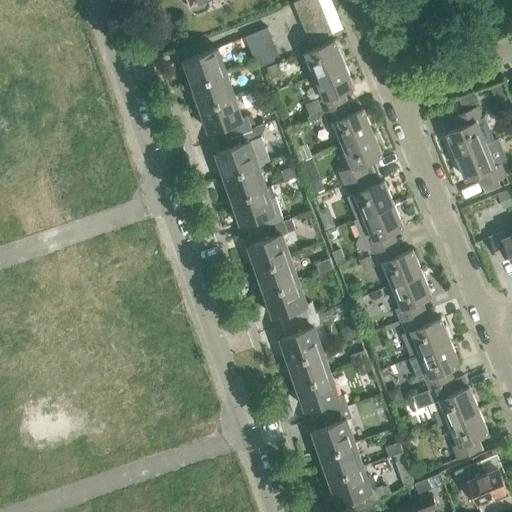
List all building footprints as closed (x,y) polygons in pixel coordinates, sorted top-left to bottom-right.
[(190,0),(193,9),(197,9),(209,4),(209,0),(208,0),(182,0),(185,1),(190,0)] [(295,0),(294,0),(311,41),(333,32),(320,0),(295,0)] [(282,56),(269,26),(246,35),(259,66),(282,56)] [(314,74),(344,62),(335,38),(305,51),(314,74)] [(187,68),(184,69),(189,83),(226,71),(218,47),(184,58),(187,68)] [(318,98),(323,111),(348,101),(343,90),(354,86),(344,62),(314,74),(323,96),(318,98)] [(189,83),(198,107),(234,95),(226,71),(189,83)] [(478,101),(474,91),(458,97),(462,107),(478,101)] [(198,107),(203,122),(205,121),(209,131),(218,128),(221,138),(251,128),(247,115),(242,117),(234,95),(198,107)] [(363,108),(352,112),(348,101),(323,111),(328,123),(333,121),(342,143),(372,131),(363,108)] [(447,131),(457,155),(493,140),(486,142),(477,120),(482,119),(477,107),(453,116),(458,127),(447,131)] [(255,139),(251,128),(221,138),(225,148),(216,151),(218,160),(216,161),(221,177),(258,164),(250,141),(255,139)] [(339,170),(344,182),(368,172),(364,162),(382,155),(372,131),(342,143),(351,165),(339,170)] [(507,158),(498,138),(493,140),(457,155),(466,178),(477,173),(481,184),(505,175),(501,164),(505,162),(507,158)] [(229,200),(266,187),(258,164),(221,177),(229,200)] [(298,177),(298,176),(295,165),(280,170),(284,181),(298,177)] [(384,180),(373,184),(368,172),(344,182),(349,195),(354,193),(363,215),(393,202),(384,180)] [(314,177),(307,180),(312,194),(320,191),(314,177)] [(250,221),(254,231),(284,220),(276,196),(275,197),(272,185),(266,187),(229,200),(234,214),(237,214),(241,223),(250,221)] [(503,210),(511,206),(511,196),(509,190),(496,195),(503,210)] [(367,248),(368,252),(396,241),(392,230),(403,225),(393,202),(363,215),(353,219),(359,234),(358,235),(356,241),(358,246),(364,249),(367,248)] [(291,257),(283,235),(296,229),(292,218),(284,220),(254,231),(257,241),(248,245),(252,254),(249,255),(254,270),(291,257)] [(328,219),(322,221),(325,228),(334,225),(333,221),(328,219)] [(511,257),(511,232),(505,235),(503,231),(490,236),(500,259),(511,255),(511,257)] [(411,248),(401,253),(396,241),(368,252),(368,253),(372,251),(377,263),(383,261),(392,283),(421,271),(411,248)] [(341,248),(333,251),(338,263),(345,260),(341,248)] [(299,280),(291,257),(254,270),(262,293),(299,280)] [(333,269),(333,268),(329,258),(315,263),(318,274),(333,269)] [(430,295),(421,271),(392,283),(401,305),(396,307),(401,320),(425,309),(420,299),(430,295)] [(311,302),(307,304),(299,280),(262,293),(266,307),(269,306),(273,316),(282,313),(286,324),(315,314),(311,302)] [(439,317),(430,321),(425,309),(401,320),(401,321),(397,323),(411,357),(420,353),(419,352),(449,340),(439,317)] [(280,347),(285,362),(322,349),(315,326),(319,325),(315,314),(286,324),(289,334),(280,337),(283,346),(280,347)] [(345,328),(342,333),(345,340),(356,336),(352,325),(345,328)] [(424,377),(428,389),(453,379),(448,368),(459,364),(449,340),(419,352),(420,353),(428,375),(424,377)] [(293,386),(331,373),(322,349),(285,362),(293,386)] [(368,361),(368,360),(364,350),(350,354),(354,365),(368,361)] [(313,406),(317,417),(347,406),(343,395),(338,397),(331,373),(293,386),(298,401),(302,400),(305,409),(313,406)] [(435,412),(440,424),(477,409),(467,385),(457,389),(453,379),(428,389),(433,401),(438,410),(435,412)] [(312,431),(314,439),(312,441),(317,455),(354,443),(346,420),(351,419),(347,406),(317,417),(321,428),(312,431)] [(486,432),(477,409),(440,424),(440,425),(448,421),(458,444),(452,446),(457,457),(480,447),(476,436),(486,432)] [(392,455),(402,451),(399,442),(385,447),(389,456),(392,455)] [(362,467),(354,443),(317,455),(326,479),(362,467)] [(402,451),(392,455),(396,466),(407,462),(403,451),(402,451)] [(458,483),(467,479),(479,511),(497,511),(511,506),(511,488),(505,490),(495,467),(483,472),(478,461),(453,471),(458,483)] [(349,510),(379,499),(371,478),(368,476),(366,477),(362,467),(326,479),(331,494),(333,493),(336,502),(346,499),(349,510)] [(439,472),(414,483),(418,493),(444,483),(439,472)] [(423,511),(436,507),(431,496),(412,503),(396,509),(397,511),(423,511)]
